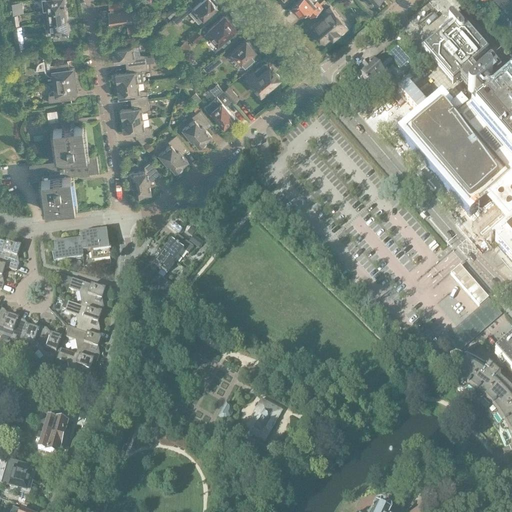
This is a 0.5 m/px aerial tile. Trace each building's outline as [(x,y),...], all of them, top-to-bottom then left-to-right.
[(47,6),(47,10),(64,7),(64,4),(66,3),(65,0),(41,0),(42,7),(47,6)] [(202,0),(192,9),(189,11),(199,22),(203,18),(204,20),(207,17),(206,16),(217,6),(215,4),(217,3),(214,0),(202,0)] [(303,11),(305,13),(307,12),(311,16),(315,13),(319,9),(322,7),(316,0),(315,2),(313,0),(296,0),(291,5),(292,6),(292,7),(294,9),(295,9),(300,14),(303,11)] [(474,9),(478,14),(484,8),(480,3),(474,9)] [(176,23),(182,18),(189,11),(192,9),(188,4),(172,19),(176,23)] [(165,13),(169,19),(179,10),(174,5),(165,13)] [(107,13),(109,12),(109,17),(108,18),(108,21),(110,22),(110,24),(131,20),(130,8),(129,6),(120,7),(120,9),(107,11),(107,13)] [(340,33),(348,27),(330,6),(322,13),(325,16),(311,28),(317,34),(317,36),(319,38),(320,38),(323,41),(330,35),(332,37),(339,31),(340,33)] [(66,19),(68,19),(67,11),(65,11),(64,7),(47,10),(47,13),(43,14),(44,22),(49,21),(66,19)] [(211,37),(218,44),(220,42),(223,46),(230,40),(226,36),(236,28),(235,27),(235,25),(232,22),(230,22),(230,21),(225,16),(223,16),(219,20),(206,31),(204,33),(200,28),(189,38),(193,43),(203,34),(208,39),(211,37)] [(511,82),(510,80),(495,94),(489,87),(491,85),(491,82),(490,80),(487,78),(485,79),(483,80),(472,68),(488,54),(459,20),(456,22),(454,19),(452,18),(451,18),(450,19),(449,20),(448,22),(449,23),(452,27),(423,51),(452,85),(459,79),(470,91),(469,92),(468,94),(472,97),(480,95),(469,107),(459,99),(453,106),(442,93),(419,113),(396,131),(469,216),(485,200),(493,209),(506,224),(491,237),(511,261),(511,82)] [(66,23),(66,19),(49,21),(44,22),(42,22),(45,26),(46,33),(60,31),(61,38),(68,37),(67,30),(69,30),(68,22),(66,23)] [(13,27),(16,49),(24,48),(21,26),(13,27)] [(129,36),(138,35),(136,26),(128,27),(129,36)] [(242,62),(244,65),(254,57),(252,54),(255,50),(246,40),(232,52),(241,63),(242,62)] [(177,48),(180,52),(188,45),(185,41),(177,48)] [(129,59),(130,65),(147,63),(146,55),(134,53),(133,46),(112,49),(113,54),(111,54),(112,60),(113,60),(114,61),(129,59)] [(375,90),(378,93),(392,80),(388,76),(385,78),(380,72),(392,61),(404,75),(413,67),(397,48),(388,57),(390,59),(381,66),(374,58),(366,65),(365,64),(360,69),(361,70),(357,73),(362,80),(360,81),(360,84),(363,87),(363,88),(366,89),(368,87),(373,92),(375,90)] [(48,83),(75,80),(75,78),(74,78),(73,75),(75,75),(74,68),(69,68),(68,62),(50,65),(49,58),(43,59),(43,55),(42,55),(43,60),(42,61),(40,61),(39,62),(38,63),(37,64),(37,65),(36,66),(36,67),(36,68),(36,69),(34,70),(44,69),(44,70),(44,71),(45,72),(45,73),(46,73),(47,74),(48,75),(50,76),(51,76),(53,76),(54,82),(48,83)] [(218,55),(204,67),(208,71),(222,60),(218,55)] [(490,55),(475,67),(484,78),(487,75),(494,84),(495,84),(496,84),(505,76),(506,75),(506,73),(492,56),(491,55),(490,55)] [(280,77),(278,77),(278,75),(277,74),(275,73),(269,66),(268,66),(267,65),(267,64),(266,63),(264,62),(254,71),(253,71),(247,76),(251,81),(250,82),(261,94),(263,92),(265,93),(267,93),(269,91),(270,89),(269,87),(274,82),(277,81),(278,80),(278,78),(280,78),(280,77)] [(114,75),(115,80),(116,80),(117,85),(138,82),(137,75),(148,71),(147,63),(130,65),(130,71),(115,73),(115,74),(114,75)] [(412,84),(423,99),(433,92),(422,77),(412,84)] [(74,82),(76,81),(75,80),(48,83),(48,84),(54,83),(55,89),(52,90),(51,90),(51,91),(50,91),(49,93),(48,94),(48,95),(48,96),(48,97),(48,98),(48,102),(73,98),(72,92),(77,91),(76,84),(74,85),(74,82)] [(139,89),(138,82),(117,85),(118,91),(116,91),(117,96),(118,96),(119,97),(134,95),(135,101),(148,100),(146,90),(139,89)] [(224,91),(223,90),(218,84),(211,89),(217,96),(204,106),(214,119),(216,117),(223,126),(225,125),(226,125),(231,121),(230,120),(234,117),(225,105),(231,100),(224,91)] [(223,90),(224,91),(231,100),(233,102),(238,98),(228,86),(223,90)] [(202,98),(198,94),(192,99),(196,104),(202,98)] [(119,111),(120,116),(121,116),(122,122),(143,119),(142,112),(149,109),(148,100),(135,101),(135,108),(120,110),(120,111),(119,111)] [(205,142),(205,141),(212,136),(205,128),(205,125),(203,125),(202,125),(208,120),(212,124),(200,109),(192,116),(194,119),(182,129),(192,141),(193,139),(199,146),(200,146),(201,146),(201,147),(202,147),(203,147),(204,146),(205,146),(205,145),(206,145),(206,144),(206,143),(206,142),(205,142)] [(144,126),(143,119),(122,122),(123,127),(121,127),(122,133),(123,132),(123,134),(139,131),(139,138),(143,143),(142,144),(153,136),(151,127),(144,126)] [(44,189),(45,199),(44,199),(45,199),(46,209),(75,205),(74,205),(72,195),(73,195),(72,195),(71,185),(72,185),(71,185),(70,175),(71,175),(71,174),(84,173),(98,171),(99,171),(96,155),(90,156),(87,156),(82,125),(53,129),(57,161),(30,164),(32,180),(41,179),(42,179),(44,189),(43,189),(44,189)] [(181,166),(188,161),(181,153),(182,150),(179,150),(184,145),(188,149),(176,134),(168,141),(170,144),(158,154),(168,165),(170,164),(175,171),(176,171),(177,171),(178,172),(179,172),(180,172),(181,171),(182,170),(182,169),(182,168),(182,167),(181,166)] [(129,172),(131,187),(133,187),(135,195),(135,196),(136,197),(137,198),(138,198),(139,199),(140,198),(141,198),(142,197),(142,196),(142,195),(142,194),(151,193),(149,183),(151,181),(149,180),(149,179),(153,178),(154,184),(154,178),(160,173),(150,161),(144,166),(144,170),(129,172)] [(191,227),(187,232),(192,236),(196,231),(191,227)] [(110,259),(106,232),(88,234),(89,240),(80,241),(54,245),(55,254),(56,254),(57,262),(82,259),(83,267),(110,264),(110,259)] [(160,251),(159,251),(175,263),(183,251),(188,254),(193,247),(178,236),(173,243),(171,241),(164,250),(162,249),(160,251)] [(193,237),(189,243),(198,249),(202,243),(193,237)] [(0,266),(5,268),(4,268),(15,272),(16,271),(15,270),(17,266),(18,265),(16,264),(15,257),(16,258),(20,248),(0,241),(0,266)] [(153,265),(166,275),(175,263),(159,251),(159,252),(158,254),(160,256),(158,259),(156,258),(152,264),(154,265),(153,265)] [(457,268),(450,274),(478,307),(479,307),(485,301),(488,299),(488,298),(465,272),(464,272),(459,266),(457,268)] [(57,281),(62,279),(62,278),(64,278),(65,282),(69,282),(70,279),(58,274),(56,276),(57,281)] [(79,293),(81,303),(80,306),(100,313),(101,308),(102,309),(102,307),(101,307),(99,300),(100,299),(100,300),(101,300),(104,290),(72,279),(68,289),(79,293)] [(164,280),(159,289),(169,295),(174,287),(164,280)] [(77,326),(76,330),(96,337),(98,332),(98,331),(97,330),(95,323),(96,323),(96,324),(97,324),(100,314),(101,314),(100,314),(100,313),(80,306),(80,307),(64,301),(62,307),(66,308),(64,313),(75,316),(77,326)] [(0,338),(0,339),(0,338),(0,350),(6,353),(10,341),(17,320),(8,317),(7,318),(8,318),(7,319),(2,313),(3,311),(2,311),(0,310),(0,338)] [(18,321),(17,321),(18,320),(17,320),(10,341),(14,342),(21,350),(17,361),(27,364),(33,349),(32,349),(38,331),(29,328),(28,329),(29,330),(28,330),(23,324),(24,323),(23,322),(23,323),(18,321)] [(93,361),(96,363),(96,361),(98,357),(98,356),(97,355),(95,348),(96,347),(96,348),(97,349),(100,339),(96,337),(76,330),(68,327),(64,337),(75,341),(77,351),(75,355),(93,361)] [(39,328),(38,331),(32,349),(33,349),(37,350),(43,358),(39,368),(49,372),(54,358),(57,349),(61,339),(51,336),(50,337),(51,337),(50,338),(45,332),(46,330),(45,330),(40,329),(40,328),(39,328)] [(511,338),(494,354),(511,374),(511,338)] [(89,371),(93,361),(75,355),(57,349),(54,358),(57,359),(67,363),(69,373),(68,378),(88,385),(89,384),(88,383),(90,379),(91,378),(89,377),(88,370),(89,371)] [(509,447),(511,453),(511,452),(511,386),(505,380),(495,371),(491,368),(490,367),(490,368),(485,364),(486,364),(484,363),(474,357),(466,353),(455,358),(449,361),(460,383),(458,387),(457,388),(457,389),(457,390),(458,391),(458,392),(458,393),(459,393),(464,397),(471,402),(479,409),(485,416),(491,423),(497,431),(501,439),(505,448),(505,449),(509,447)] [(232,410),(231,407),(226,404),(223,410),(221,412),(218,418),(223,421),(227,420),(230,417),(232,414),(232,410)] [(261,432),(271,414),(264,411),(261,416),(263,417),(259,424),(257,423),(254,428),(261,432)] [(40,440),(37,449),(58,455),(60,447),(65,449),(69,433),(64,432),(66,425),(66,419),(61,418),(58,422),(47,418),(42,434),(37,432),(35,438),(40,440)] [(10,488),(25,492),(26,492),(27,490),(28,490),(30,484),(28,484),(31,475),(15,470),(10,488)]
